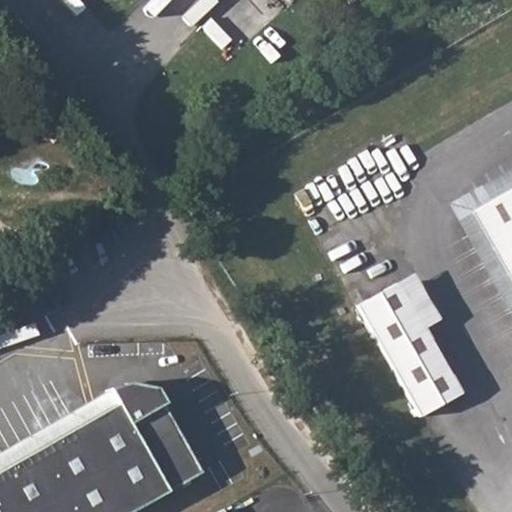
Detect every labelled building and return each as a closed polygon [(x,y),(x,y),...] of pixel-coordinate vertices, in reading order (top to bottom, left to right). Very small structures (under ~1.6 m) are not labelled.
[(511,170),(445,209),(499,306),(504,302),(510,299),(511,298),(511,291),(468,216),(511,191),(511,170)] [(511,191),(468,216),(511,291),(511,191)] [(409,279),(394,287),(419,332),(434,323),(409,279)] [(394,287),(355,308),(392,374),(429,350),(419,332),(394,287)] [(504,302),(499,306),(511,328),(511,298),(510,299),(504,302)] [(429,350),(392,374),(416,416),(455,394),(429,350)] [(0,511),(134,511),(197,475),(158,409),(161,407),(152,393),(122,387),(104,393),(112,407),(0,473),(0,511)]
